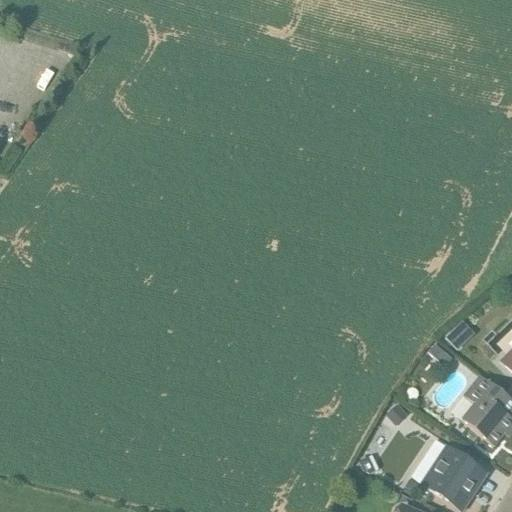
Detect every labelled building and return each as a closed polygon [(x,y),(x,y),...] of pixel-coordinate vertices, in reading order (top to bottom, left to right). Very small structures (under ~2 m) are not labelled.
[(444,369),(451,360),(434,348),(428,356),(444,369)] [(511,353),(500,364),(511,376),(511,353)] [(508,440),(511,435),(511,404),(480,380),(464,400),(475,409),(462,425),(493,450),(504,437),(508,440)] [(394,429),(407,418),(397,407),(385,418),(394,429)] [(456,511),(463,511),(486,477),(446,450),(421,488),(456,511)] [(365,479),(374,474),(368,460),(358,465),(365,479)] [(413,500),(421,490),(410,482),(402,492),(413,500)]
